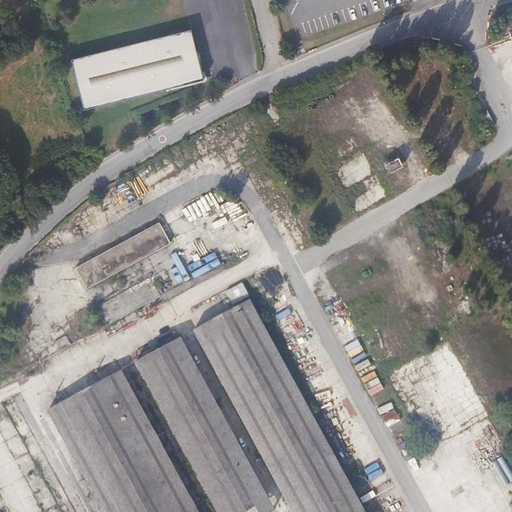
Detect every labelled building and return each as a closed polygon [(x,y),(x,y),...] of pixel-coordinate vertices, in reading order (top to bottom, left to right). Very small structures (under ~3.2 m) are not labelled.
[(198,82),(186,31),(109,52),(66,63),(79,113),(198,82)] [(329,231),(306,191),(290,162),(299,156),(307,170),(310,169),(315,179),(325,173),(308,144),(298,148),(298,151),(287,158),(279,144),(258,156),(273,181),(309,243),(329,231)] [(96,163),(92,155),(83,159),(85,164),(88,167),(96,163)] [(88,288),(152,254),(171,244),(160,224),(77,268),(88,288)] [(168,272),(209,251),(199,233),(158,255),(168,272)] [(365,511),(361,503),(336,457),(287,367),(251,302),(194,332),(292,511),(365,511)] [(271,511),(276,510),(182,339),(136,364),(161,408),(217,511),(271,511)] [(199,511),(126,377),(122,371),(48,411),(103,511),(199,511)] [(495,511),(504,511),(510,509),(505,498),(492,505),(495,511)]
